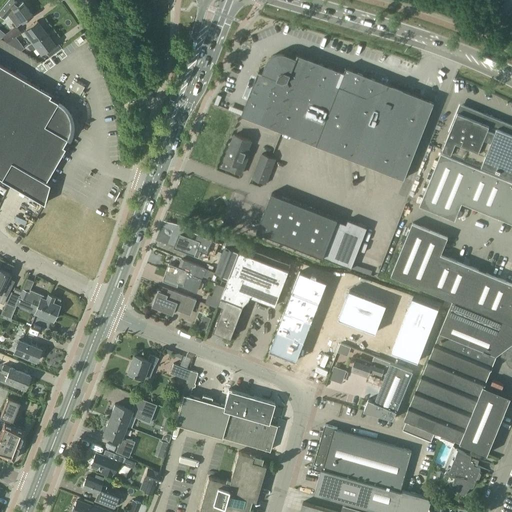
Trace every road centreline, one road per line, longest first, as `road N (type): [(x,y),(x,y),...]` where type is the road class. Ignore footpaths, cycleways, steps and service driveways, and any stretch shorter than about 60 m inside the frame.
road 1 (unclassified): [(283,175),(393,217),(459,51)]
road 2 (unclassified): [(296,390),(117,317),(108,306)]
road 3 (secondary): [(35,487),(108,306)]
road 4 (secondary): [(108,306),(168,138)]
road 5 (secondary): [(459,51),(289,0)]
road 6 (unclassified): [(323,324),(341,279),(397,300),(380,346)]
road 7 (secondary): [(168,138),(228,0)]
road 8 (secondary): [(205,0),(168,138)]
road 9 (residential): [(0,250),(108,306)]
